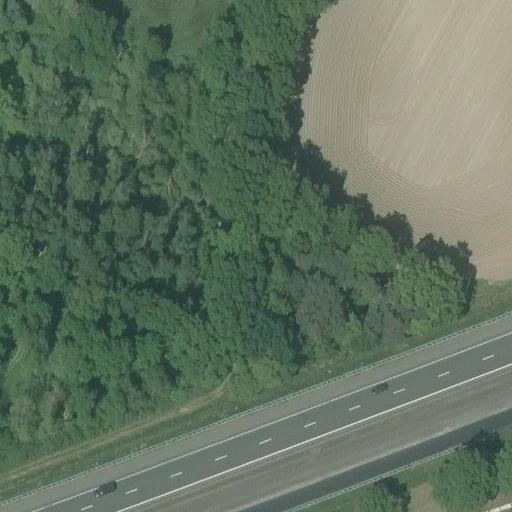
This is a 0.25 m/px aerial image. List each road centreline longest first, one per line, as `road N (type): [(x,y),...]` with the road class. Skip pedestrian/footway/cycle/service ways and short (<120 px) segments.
road 1 (track): [(293,0),(272,66),(232,395),(0,483)]
road 2 (motorway): [(511,346),(73,511)]
road 3 (motorway): [(192,511),(511,391)]
